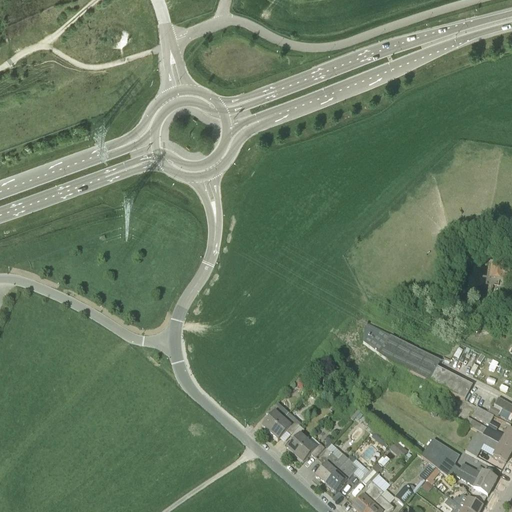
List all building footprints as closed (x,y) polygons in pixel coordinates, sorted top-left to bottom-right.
[(506,268),(491,266),(491,270),(497,271),(496,279),(504,280),(504,278),(506,268)] [(365,325),(363,345),(394,367),(464,403),(472,387),(437,370),(441,363),(365,325)] [(458,360),(463,351),(459,349),(453,357),(458,360)] [(310,382),(303,386),(306,390),(313,387),(310,382)] [(511,420),(511,407),(498,400),(494,406),(511,416),(511,419),(511,420)] [(328,409),(332,414),(338,407),(334,403),(328,409)] [(270,436),(287,417),(275,405),(266,415),(270,419),(262,429),(270,436)] [(489,426),(493,417),(476,408),(471,417),(489,426)] [(499,413),(493,409),(491,408),(488,414),(496,418),(497,416),(499,413)] [(356,419),(360,414),(357,411),(350,420),(353,422),(356,419)] [(286,434),(291,438),(300,427),(288,416),(287,417),(270,436),(278,443),(286,434)] [(464,426),(477,433),(511,452),(511,432),(509,431),(504,440),(468,420),(464,426)] [(300,427),(291,438),(295,442),(287,451),(294,458),(308,443),(301,436),(305,432),(300,427)] [(385,444),(388,440),(377,431),(374,434),(385,444)] [(511,453),(511,452),(477,433),(465,454),(476,459),(484,447),(496,453),(493,459),(505,466),(511,453)] [(428,448),(421,458),(430,465),(437,470),(439,472),(446,462),(453,467),(459,458),(433,441),(428,448)] [(396,456),(403,449),(396,442),(389,450),(396,456)] [(308,443),(294,458),(303,466),(311,456),(316,460),(325,450),(320,446),(316,450),(308,443)] [(326,486),(348,460),(343,456),(338,462),(327,451),(317,462),(324,468),(316,477),(326,486)] [(326,486),(336,495),(346,484),(353,475),(362,483),(373,470),(370,468),(372,465),(371,464),(365,470),(356,461),(351,457),(348,460),(326,486)] [(439,472),(449,480),(452,476),(474,488),(473,490),(487,498),(492,490),(466,476),(460,472),(453,467),(446,462),(439,472)] [(352,510),(354,511),(368,511),(380,498),(384,494),(371,484),(378,476),(376,475),(382,469),(377,465),(373,470),(362,483),(369,490),(362,499),(352,510)] [(426,484),(427,483),(427,482),(430,479),(436,471),(437,470),(430,465),(419,478),(426,484)] [(466,476),(492,490),(497,481),(483,474),(481,476),(463,467),(460,472),(466,476)] [(427,483),(426,484),(421,489),(425,492),(431,486),(427,483)] [(414,497),(413,496),(411,495),(404,488),(394,500),(404,508),(414,497)] [(456,498),(452,504),(463,511),(462,511),(480,511),(482,508),(462,496),(462,497),(461,496),(459,500),(456,498)] [(380,498),(368,511),(391,511),(393,510),(380,498)]
